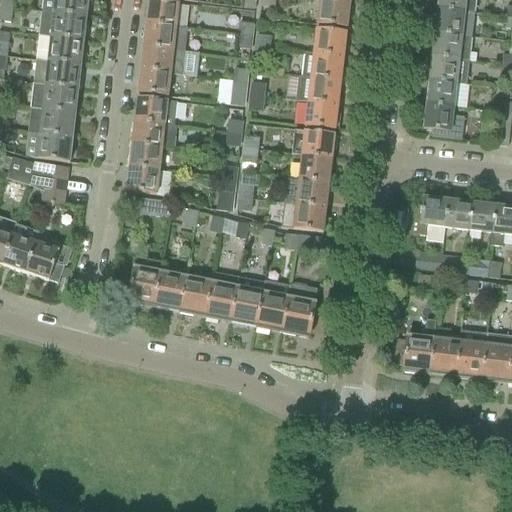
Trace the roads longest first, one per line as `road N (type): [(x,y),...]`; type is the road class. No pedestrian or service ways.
road 1 (residential): [(125,0),(77,344)]
road 2 (residential): [(348,415),(298,409),(236,380),(77,344)]
road 3 (residential): [(348,415),(373,187),(385,159)]
road 4 (residential): [(511,436),(348,415)]
road 5 (residential): [(385,159),(377,133),(393,0)]
road 6 (residential): [(511,174),(385,159)]
